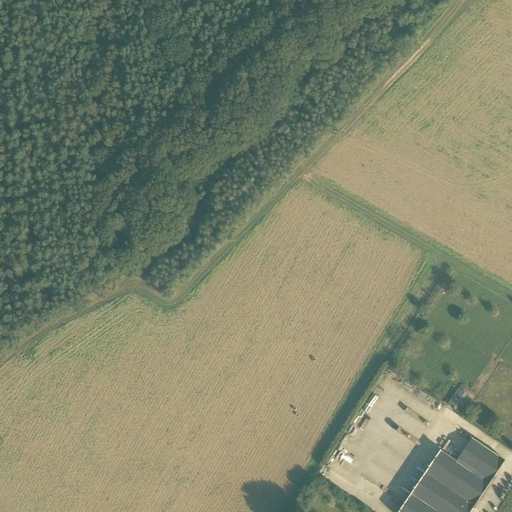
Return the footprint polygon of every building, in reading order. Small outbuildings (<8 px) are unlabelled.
[(458,403),(465,393),(458,389),(447,405),(456,411),(460,405),(458,403)] [(404,400),(384,419),(403,439),(423,421),(404,400)] [(471,511),(490,484),(505,462),(488,450),(485,455),(469,444),(457,461),(441,451),(399,511),(471,511)] [(388,467),(397,473),(407,459),(398,452),(388,467)] [(349,479),(355,461),(335,454),(328,473),(348,481),(349,479)]
